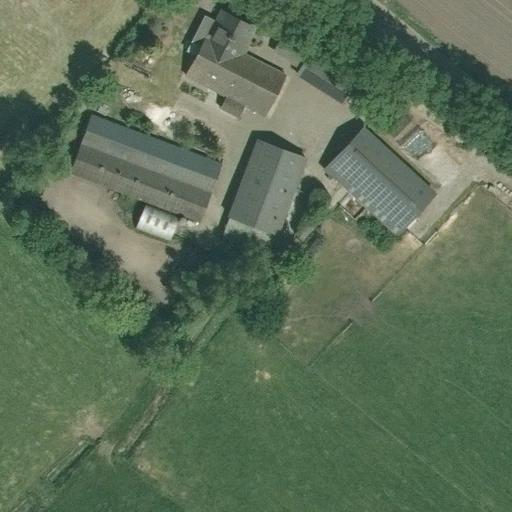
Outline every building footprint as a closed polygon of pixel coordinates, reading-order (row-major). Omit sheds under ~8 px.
[(186,76),(218,93),(227,97),(221,109),(237,117),(243,106),(264,116),(285,75),(241,52),(253,28),(222,12),(210,36),(207,35),(186,76)] [(297,74),(344,103),(358,81),(312,52),(314,49),(298,39),(286,58),(301,67),(297,74)] [(72,173),(200,221),(221,165),(93,117),(72,173)] [(397,236),(435,195),(362,127),(324,169),(397,236)] [(229,216),(276,234),(305,157),(258,139),(229,216)] [(144,208),(136,229),(169,241),(176,220),(144,208)] [(181,303),(198,281),(179,266),(162,288),(181,303)]
